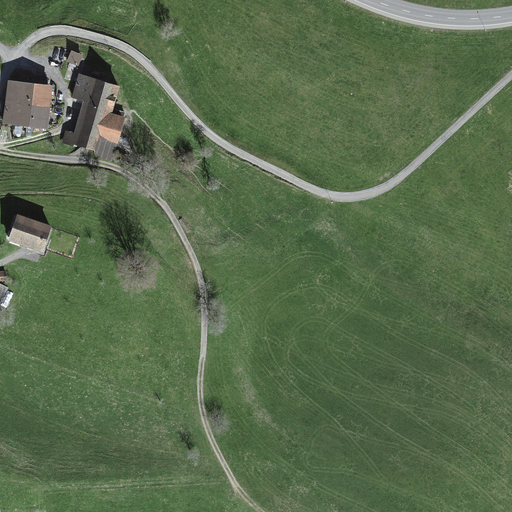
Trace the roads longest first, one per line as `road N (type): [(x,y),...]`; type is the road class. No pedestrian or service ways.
road 1 (track): [(511,75),(407,173),(370,194),(338,194),(237,152),(116,46),(47,37),(0,82)]
road 2 (track): [(0,150),(119,169),(152,190),(177,223),(203,301),(203,413),(243,496)]
road 3 (tertiary): [(375,0),(443,17),(511,14)]
